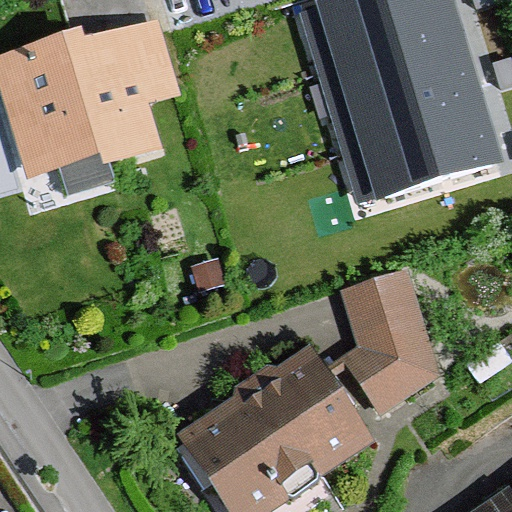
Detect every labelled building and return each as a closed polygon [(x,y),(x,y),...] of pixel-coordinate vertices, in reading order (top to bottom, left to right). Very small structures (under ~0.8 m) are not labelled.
[(358,200),(379,194),(316,0),(299,0),(295,1),(358,200)] [(484,168),(434,0),(385,0),(334,15),(387,196),(484,168)] [(86,39),(0,63),(0,92),(27,186),(103,164),(109,182),(165,165),(151,115),(180,106),(158,32),(90,51),(86,39)] [(438,376),(405,269),(337,290),(355,348),(321,370),(359,426),(438,376)] [(305,346),(173,435),(225,511),(269,511),(371,444),(359,426),(321,370),(305,346)] [(511,511),(511,502),(496,511),(511,511)]
